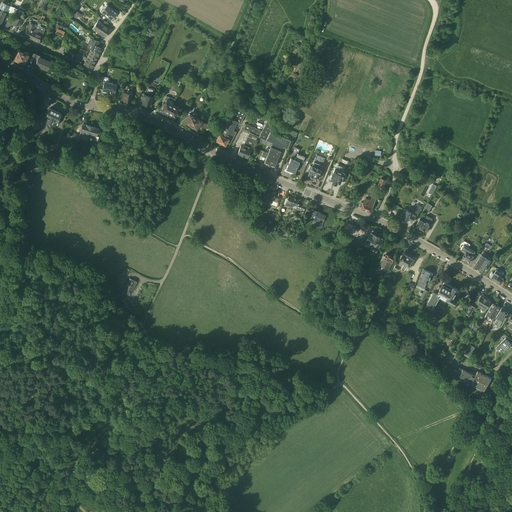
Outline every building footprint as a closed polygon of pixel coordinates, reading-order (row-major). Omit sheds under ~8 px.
[(0,15),(0,24),(1,25),(10,6),(6,4),(0,15)] [(107,4),(101,12),(112,20),(118,13),(107,5),(107,4)] [(9,18),(6,26),(10,28),(12,24),(16,26),(19,19),(14,17),(13,20),(9,18)] [(98,21),(96,24),(98,26),(97,27),(107,34),(110,29),(105,26),(107,23),(104,21),(102,24),(98,21)] [(31,39),(37,25),(30,22),(24,36),(31,39)] [(58,28),(55,33),(63,36),(65,31),(66,27),(58,24),(56,27),(58,28)] [(105,37),(107,34),(97,27),(98,26),(96,24),(93,28),(105,37)] [(39,43),(45,29),(37,25),(31,39),(39,43)] [(90,37),(87,43),(90,44),(90,43),(93,45),(97,47),(96,49),(95,49),(91,57),(96,60),(101,50),(102,48),(98,46),(100,42),(96,40),(93,39),(90,37)] [(91,49),(87,58),(89,60),(91,57),(95,49),(96,49),(97,47),(93,45),(90,43),(90,44),(88,48),(91,49)] [(24,53),(19,50),(14,60),(24,64),(29,55),(28,55),(29,53),(25,51),(24,53)] [(34,53),(31,58),(37,61),(35,66),(47,71),(51,63),(39,58),(40,56),(34,53)] [(87,58),(84,64),(92,68),(96,60),(91,57),(89,60),(87,58)] [(101,89),(100,92),(107,94),(107,93),(114,94),(117,84),(108,82),(109,78),(102,76),(101,81),(105,82),(103,90),(101,89)] [(144,93),(142,101),(143,101),(142,104),(146,105),(146,106),(147,106),(148,106),(149,106),(153,96),(152,96),(154,89),(149,88),(146,89),(145,94),(144,93)] [(124,101),(127,101),(127,102),(128,103),(129,103),(130,103),(130,102),(131,102),(132,91),(127,90),(127,93),(124,92),(123,98),(124,98),(124,101)] [(168,114),(173,104),(172,104),(175,99),(165,96),(160,106),(163,107),(161,110),(168,114)] [(173,104),(168,114),(169,114),(169,115),(171,115),(175,117),(180,108),(173,104)] [(226,119),(219,134),(220,134),(229,139),(232,140),(236,132),(233,130),(237,123),(240,125),(247,110),(235,104),(229,117),(228,116),(226,119)] [(50,108),(44,119),(43,118),(41,124),(41,125),(44,126),(45,127),(47,129),(48,128),(49,129),(52,123),(55,125),(55,124),(57,125),(59,121),(57,120),(61,113),(50,108)] [(191,126),(196,117),(190,113),(184,122),(187,124),(188,125),(189,126),(190,126),(191,126)] [(196,117),(191,126),(192,127),(192,128),(194,128),(197,129),(199,125),(206,129),(208,125),(202,121),(196,117)] [(262,131),(259,136),(260,137),(266,140),(272,143),(271,146),(271,147),(264,163),(274,167),(281,151),(282,147),(287,149),(291,140),(270,132),(274,124),(267,120),(262,131)] [(81,131),(80,134),(85,136),(89,137),(90,134),(89,134),(90,130),(87,129),(89,125),(83,123),(80,131),(81,131)] [(246,123),(243,129),(249,132),(250,132),(259,136),(262,131),(246,123)] [(89,125),(87,129),(90,130),(89,134),(90,134),(89,137),(94,139),(95,139),(96,136),(98,129),(89,125)] [(286,130),(286,131),(288,134),(295,137),(297,132),(289,129),(287,128),(286,130)] [(248,136),(243,145),(246,146),(249,147),(253,149),(259,136),(250,132),(249,132),(248,136)] [(225,145),(229,139),(220,134),(219,134),(216,141),(225,145)] [(327,134),(325,140),(340,144),(341,138),(327,134)] [(76,153),(77,150),(83,152),(85,148),(85,146),(81,145),(80,146),(79,146),(79,145),(73,143),(74,143),(69,141),(67,145),(71,147),(70,150),(76,153)] [(241,146),(237,154),(242,156),(246,146),(243,145),(242,147),(241,146)] [(246,146),(242,156),(247,158),(251,150),(248,149),(249,147),(246,146)] [(288,164),(286,169),(295,173),(297,168),(296,167),(296,166),(297,167),(299,162),(299,161),(300,161),(302,162),(305,156),(298,153),(296,153),(297,152),(298,153),(299,149),(295,147),(291,157),(291,158),(288,163),(288,164)] [(35,151),(28,153),(32,167),(38,166),(35,156),(36,156),(35,151)] [(308,173),(307,176),(310,177),(310,178),(313,179),(316,180),(321,169),(320,169),(322,165),(314,161),(312,165),(311,166),(310,165),(307,172),(308,173)] [(331,177),(330,179),(332,180),(331,182),(336,184),(337,182),(339,183),(340,182),(342,183),(345,177),(342,176),(344,172),(342,171),(342,170),(335,168),(335,167),(332,174),(331,174),(330,176),(331,177)] [(381,178),(378,185),(383,188),(387,180),(381,178)] [(266,196),(265,198),(269,199),(269,200),(272,202),(273,199),(274,199),(276,199),(275,202),(279,204),(281,197),(275,195),(276,193),(268,190),(266,196)] [(288,196),(285,205),(292,208),(293,205),(297,206),(296,209),(304,212),(307,202),(304,200),(302,205),(298,203),(299,200),(288,196)] [(361,202),(359,206),(361,207),(361,208),(371,212),(373,206),(377,198),(372,196),(371,200),(365,198),(364,202),(363,202),(363,203),(361,202)] [(428,203),(423,210),(426,212),(428,210),(432,205),(428,203)] [(420,211),(422,207),(417,204),(412,212),(411,212),(407,210),(405,209),(404,209),(400,215),(401,217),(403,218),(407,220),(412,222),(416,214),(417,215),(418,213),(420,211)] [(309,209),(306,217),(315,220),(313,225),(321,228),(325,215),(319,213),(319,212),(314,210),(313,210),(309,209)] [(416,225),(422,228),(421,229),(424,231),(425,230),(428,232),(430,228),(428,227),(430,223),(433,219),(427,215),(424,220),(420,217),(416,225)] [(358,228),(349,224),(345,233),(353,237),(358,228)] [(367,241),(366,243),(372,246),(371,248),(377,251),(379,247),(384,236),(384,235),(380,233),(379,233),(377,233),(377,232),(373,230),(372,230),(371,232),(367,241)] [(487,233),(481,241),(484,243),(490,236),(487,233)] [(462,242),(459,248),(461,249),(461,250),(465,253),(462,258),(470,263),(474,256),(473,255),(475,251),(469,247),(462,242)] [(382,258),(379,264),(388,269),(384,274),(388,276),(391,270),(389,269),(395,258),(386,253),(385,256),(384,255),(382,258)] [(412,267),(415,260),(404,254),(397,264),(394,268),(397,270),(399,268),(403,270),(405,268),(407,269),(409,266),(412,267)] [(479,269),(486,257),(481,254),(474,266),(479,269)] [(483,272),(491,260),(486,257),(479,269),(483,272)] [(419,280),(417,285),(424,288),(427,283),(424,282),(425,281),(428,282),(433,273),(424,269),(419,278),(423,280),(422,281),(419,280)] [(492,272),(489,276),(501,284),(504,279),(501,278),(503,274),(500,273),(501,271),(498,269),(497,270),(496,270),(494,273),(492,272)] [(121,294),(118,299),(122,301),(122,300),(130,286),(130,287),(132,283),(131,282),(132,280),(129,278),(125,286),(122,291),(121,294)] [(130,286),(122,300),(127,303),(129,299),(128,298),(132,290),(137,282),(132,280),(131,282),(132,283),(130,287),(130,286)] [(386,281),(382,290),(388,293),(392,284),(386,281)] [(413,290),(415,285),(410,282),(407,288),(413,290)] [(434,291),(426,306),(433,309),(441,296),(446,299),(454,304),(458,298),(458,299),(462,291),(459,289),(453,286),(453,287),(444,282),(443,283),(441,287),(439,286),(436,292),(434,291)] [(424,289),(420,298),(424,300),(428,291),(424,289)] [(376,302),(380,304),(385,296),(380,293),(376,302)] [(481,296),(477,302),(483,306),(481,309),(485,311),(487,308),(491,302),(481,296)] [(126,303),(124,306),(126,307),(130,309),(133,302),(129,300),(127,304),(126,303)] [(498,306),(499,304),(496,302),(495,304),(493,303),(486,314),(484,318),(491,322),(493,318),(500,307),(498,306)] [(467,312),(466,314),(470,316),(473,309),(474,309),(475,307),(471,305),(467,312)] [(498,328),(508,312),(508,311),(505,309),(505,308),(503,307),(502,307),(496,317),(497,318),(494,324),(497,325),(496,327),(498,328)] [(506,351),(511,345),(511,343),(506,338),(499,345),(497,346),(504,353),(506,351)] [(470,344),(465,353),(470,356),(475,347),(470,344)] [(451,373),(449,375),(468,388),(468,389),(476,395),(480,398),(488,384),(491,378),(488,376),(478,371),(475,377),(472,375),(472,374),(463,369),(459,367),(457,371),(453,370),(452,373),(451,373)]
